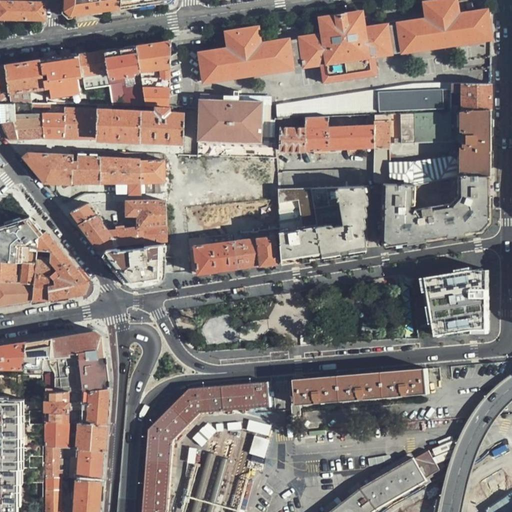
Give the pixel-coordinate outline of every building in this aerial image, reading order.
[(98,10),(118,8),(118,0),(63,0),(63,8),(65,8),(69,12),(69,15),(98,10)] [(199,54),(205,81),(490,39),(485,10),(458,13),(455,0),(446,0),(425,3),(426,19),(365,28),(362,13),(319,19),(321,35),(259,45),(257,29),(226,33),(228,50),(199,54)] [(0,18),(21,18),(43,19),(44,3),(25,3),(21,3),(0,2),(0,18)] [(153,43),(135,46),(139,71),(157,68),(159,80),(168,79),(170,46),(170,40),(153,43)] [(139,71),(135,46),(119,48),(104,51),(109,84),(112,104),(139,104),(136,84),(123,85),(121,73),(139,71)] [(100,51),(78,55),(82,77),(83,88),(109,84),(104,51),(100,51)] [(82,77),(78,55),(67,57),(40,61),(43,86),(50,85),(52,96),(81,92),(78,77),(82,77)] [(43,86),(40,61),(24,63),(5,66),(7,88),(9,103),(13,102),(31,103),(29,89),(43,86)] [(462,110),(489,107),(489,94),(489,81),(449,82),(448,86),(448,91),(462,91),(462,110)] [(144,105),(167,105),(168,87),(141,86),(144,105)] [(448,91),(448,86),(424,89),(398,93),(388,95),(388,91),(365,93),(314,101),(312,97),(273,103),(275,118),(303,117),(325,115),(370,114),(448,110),(448,91)] [(257,144),(259,99),(237,98),(237,104),(224,103),(224,97),(200,96),(197,141),(257,144)] [(4,102),(0,102),(0,120),(3,122),(15,118),(13,102),(9,103),(4,102)] [(13,102),(15,118),(32,118),(32,108),(41,108),(41,103),(38,103),(31,103),(13,102)] [(166,140),(182,140),(184,112),(167,111),(167,108),(154,107),(154,111),(95,109),(94,138),(114,138),(166,140)] [(463,174),(489,173),(489,145),(489,134),(489,107),(462,110),(456,110),(457,139),(461,140),(461,146),(462,150),(456,150),(453,154),(457,156),(456,175),(463,174)] [(63,113),(63,137),(81,137),(94,138),(95,109),(96,108),(63,108),(63,113)] [(414,184),(456,175),(457,156),(453,154),(425,159),(420,160),(389,162),(389,141),(457,139),(456,110),(448,110),(370,114),(372,124),(372,145),(372,183),(382,183),(414,184)] [(41,117),(42,136),(53,136),(63,137),(63,113),(41,113),(41,117)] [(275,151),(372,145),(372,124),(327,126),(325,115),(303,117),(300,126),(274,128),(275,151)] [(4,130),(8,139),(25,137),(42,136),(41,117),(32,118),(15,118),(3,122),(1,122),(4,130)] [(71,150),(71,155),(70,182),(84,182),(99,182),(99,150),(71,150)] [(140,193),(139,183),(140,152),(99,150),(99,182),(115,183),(115,193),(135,193),(140,193)] [(140,152),(139,183),(145,183),(145,193),(159,192),(160,182),(164,182),(163,153),(140,152)] [(27,153),(23,157),(44,182),(50,182),(70,182),(71,155),(27,153)] [(310,186),(356,185),(357,169),(288,170),(288,172),(276,172),(277,187),(310,186)] [(488,220),(489,173),(463,174),(456,175),(414,184),(382,183),(380,241),(384,245),(400,242),(467,232),(481,230),(488,220)] [(344,250),(364,247),(366,185),(356,185),(310,186),(320,254),(344,250)] [(300,257),(320,254),(310,186),(277,187),(278,227),(279,237),(280,260),(300,257)] [(161,242),(165,241),(164,200),(125,201),(125,209),(126,215),(136,214),(135,226),(119,228),(106,230),(111,235),(94,244),(102,253),(105,249),(161,242)] [(86,202),(68,211),(77,223),(94,214),(86,202)] [(79,226),(94,244),(111,235),(106,230),(94,214),(77,223),(79,226)] [(38,228),(29,217),(0,225),(0,260),(14,262),(22,262),(34,262),(35,259),(36,249),(37,234),(41,232),(38,228)] [(233,240),(237,266),(259,263),(277,260),(275,237),(279,237),(278,227),(232,233),(233,240)] [(45,230),(41,232),(37,234),(36,249),(49,249),(48,260),(47,288),(48,299),(65,297),(82,294),(87,281),(75,267),(45,230)] [(209,270),(237,266),(233,240),(205,244),(204,236),(189,239),(192,270),(193,273),(209,270)] [(162,272),(161,242),(105,249),(102,253),(123,279),(135,285),(143,284),(152,282),(162,274),(162,272)] [(45,300),(48,299),(47,288),(48,260),(35,259),(34,262),(31,302),(45,300)] [(0,260),(0,280),(13,281),(14,262),(0,260)] [(0,307),(8,306),(31,302),(34,262),(22,262),(20,282),(13,281),(0,280),(0,307)] [(490,315),(490,269),(472,270),(413,280),(418,338),(424,325),(435,323),(440,336),(474,330),(490,330),(490,315)] [(424,325),(418,338),(440,336),(435,323),(424,325)] [(70,333),(51,336),(47,363),(103,356),(101,338),(97,334),(91,330),(70,333)] [(45,337),(25,340),(22,367),(21,374),(42,375),(45,337)] [(5,344),(0,344),(0,366),(22,367),(25,340),(5,344)] [(103,356),(47,363),(50,375),(46,375),(46,386),(106,387),(104,370),(103,356)] [(325,377),(295,380),(297,404),(430,393),(428,368),(398,371),(362,374),(325,377)] [(46,375),(42,375),(21,374),(0,374),(0,510),(22,510),(22,479),(45,479),(45,475),(46,445),(46,419),(46,386),(46,375)] [(270,382),(199,389),(191,389),(200,413),(273,407),(270,382)] [(46,419),(105,424),(106,409),(107,398),(106,387),(46,386),(46,419)] [(200,413),(191,389),(150,431),(150,443),(145,511),(169,511),(173,444),(200,413)] [(104,436),(105,424),(46,419),(46,445),(59,446),(78,448),(103,450),(104,436)] [(462,437),(430,449),(439,462),(455,456),(465,457),(462,437)] [(46,445),(45,475),(61,476),(61,470),(58,470),(59,446),(46,445)] [(102,466),(103,450),(78,448),(78,453),(76,454),(75,456),(74,456),(73,459),(69,459),(68,477),(76,478),(101,480),(102,466)] [(330,511),(374,511),(379,509),(430,479),(428,476),(442,468),(439,462),(430,449),(362,487),(330,511)] [(45,479),(45,511),(61,511),(61,489),(61,476),(45,475),(45,479)] [(97,511),(99,497),(101,480),(76,478),(73,511),(97,511)]
